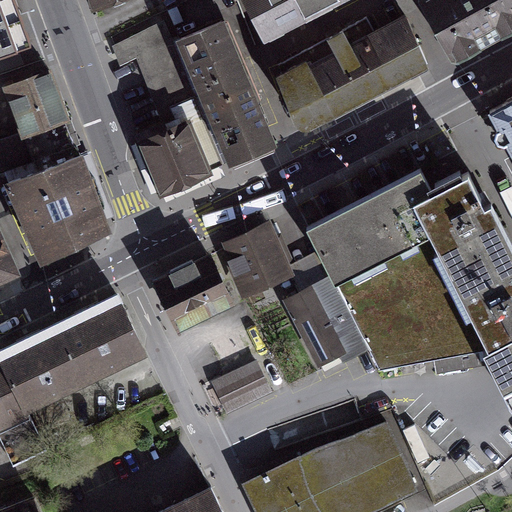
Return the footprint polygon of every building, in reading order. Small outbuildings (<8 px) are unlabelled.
[(23,0),(0,0),(0,60),(42,44),(23,0)] [(240,0),(258,36),(332,0),(240,0)] [(511,0),(419,0),(450,57),(458,58),(471,52),(511,29),(511,0)] [(123,39),(160,122),(206,102),(169,18),(123,39)] [(300,133),(303,132),(426,69),(400,20),(374,33),(367,19),(276,65),(283,79),(269,87),(292,130),(294,132),(297,133),(300,133)] [(183,37),(237,163),(274,144),(219,21),(183,37)] [(49,71),(1,89),(20,141),(27,138),(39,171),(80,155),(49,71)] [(234,164),(206,102),(160,122),(138,132),(165,192),(234,164)] [(511,103),(488,117),(511,160),(511,103)] [(80,156),(9,185),(38,256),(109,227),(80,156)] [(334,213),(304,229),(331,283),(340,278),(375,346),(383,361),(476,343),(511,413),(511,246),(492,207),(484,211),(467,177),(434,194),(421,169),(397,181),(334,213)] [(290,270),(270,225),(221,246),(241,291),(290,270)] [(0,279),(17,273),(0,233),(0,279)] [(232,303),(210,256),(153,282),(175,329),(232,303)] [(375,346),(340,278),(331,283),(288,305),(323,372),(375,346)] [(0,424),(3,423),(144,355),(120,303),(0,358),(3,366),(0,367),(0,424)] [(211,383),(225,411),(267,390),(253,362),(219,379),(211,383)] [(321,437),(246,473),(265,511),(358,511),(415,485),(386,417),(321,437)] [(219,511),(208,486),(152,511),(219,511)] [(0,511),(42,511),(35,491),(0,503),(0,511)]
